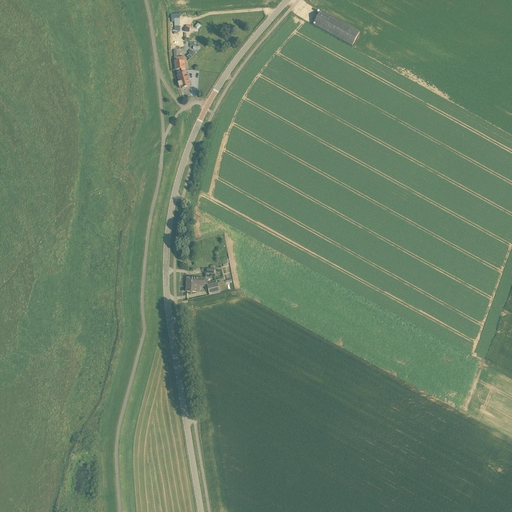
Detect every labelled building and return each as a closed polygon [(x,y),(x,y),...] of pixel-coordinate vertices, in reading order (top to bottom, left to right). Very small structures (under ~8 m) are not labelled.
[(352,46),(359,32),(320,11),(312,25),(352,46)] [(178,61),(175,61),(176,70),(182,70),(182,71),(186,71),(185,61),(178,62),(178,61)] [(186,73),(177,75),(180,83),(181,83),(182,89),(190,87),(188,79),(187,76),(186,73)] [(215,274),(215,269),(207,269),(207,274),(210,274),(210,277),(214,277),(214,274),(215,274)] [(204,284),(193,283),(187,282),(186,291),(199,292),(200,287),(204,287),(204,284)] [(209,291),(210,296),(220,293),(218,283),(207,285),(207,286),(205,286),(206,292),(209,291)]
